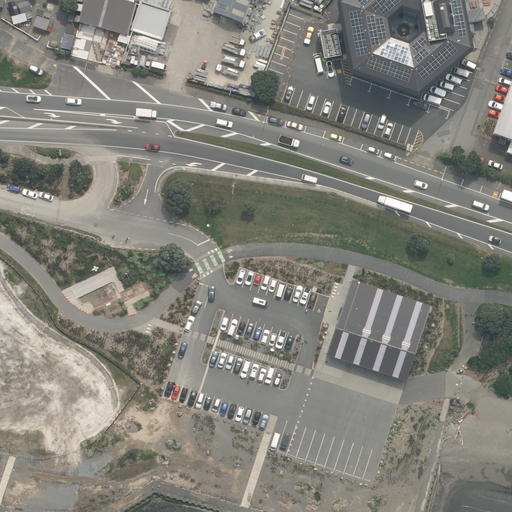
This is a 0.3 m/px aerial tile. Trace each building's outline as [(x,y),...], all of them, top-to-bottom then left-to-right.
[(127,37),(136,4),(120,0),(84,0),(78,24),(127,37)] [(243,25),(251,0),(219,0),(214,14),(243,25)] [(461,0),(346,0),(336,9),(350,80),(418,104),(473,57),(461,0)] [(161,41),(171,12),(141,2),(131,32),(161,41)] [(41,7),(33,28),(49,34),(56,12),(41,7)] [(511,83),(493,138),(510,144),(507,154),(511,156),(511,83)] [(430,305),(353,280),(326,360),(405,384),(430,305)] [(484,334),(483,336),(478,355),(478,359),(479,361),(483,361),(485,358),(490,338),(490,335),(488,333),(484,334)]
